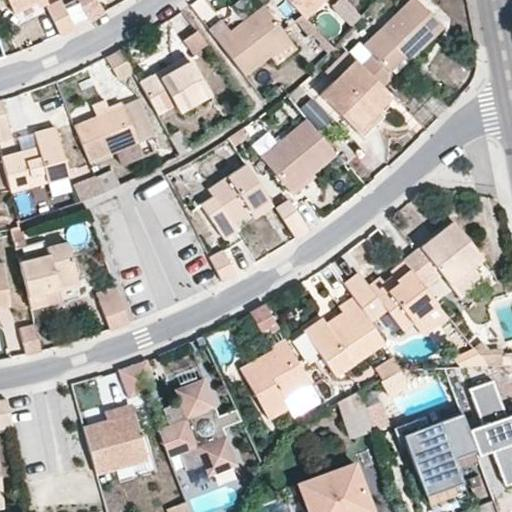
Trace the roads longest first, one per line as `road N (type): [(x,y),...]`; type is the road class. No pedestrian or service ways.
road 1 (residential): [(0,379),(44,373),(145,337),(285,268),(488,112),(511,108)]
road 2 (residential): [(0,78),(99,40),(162,0)]
